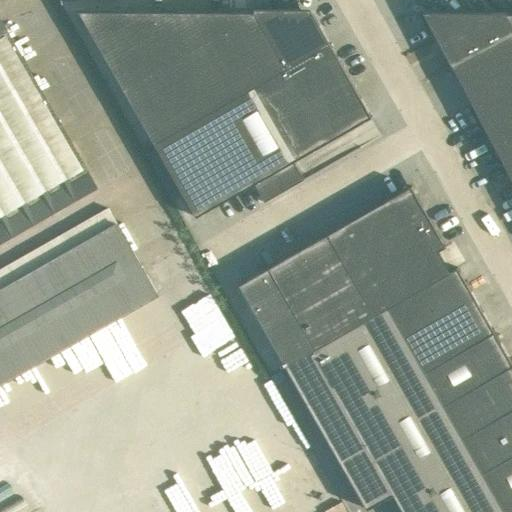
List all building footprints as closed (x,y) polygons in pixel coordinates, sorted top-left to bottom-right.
[(197,217),(255,184),(265,202),(304,180),(293,162),(371,117),(313,15),(304,20),(300,13),(79,12),(197,217)] [(511,13),(507,14),(507,13),(423,12),(452,68),(453,67),(511,178),(511,13)] [(0,220),(3,219),(87,171),(71,143),(60,125),(31,74),(22,58),(17,49),(14,43),(6,30),(0,33),(0,220)] [(411,186),(239,285),(286,367),(312,352),(403,511),(511,511),(511,362),(458,267),(451,271),(439,251),(446,247),(411,186)] [(0,384),(158,294),(158,293),(146,273),(143,268),(133,250),(119,226),(118,224),(117,223),(117,224),(108,209),(0,269),(0,384)]
